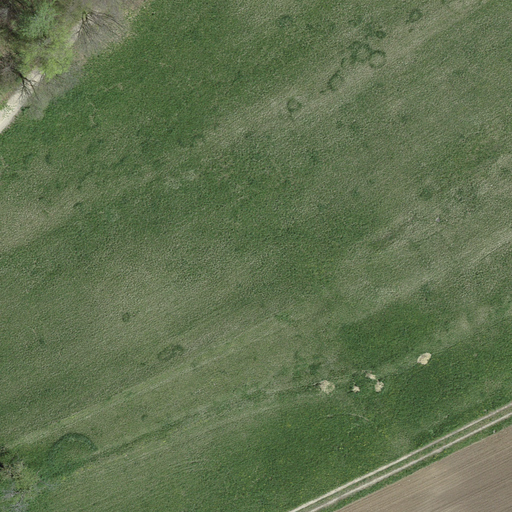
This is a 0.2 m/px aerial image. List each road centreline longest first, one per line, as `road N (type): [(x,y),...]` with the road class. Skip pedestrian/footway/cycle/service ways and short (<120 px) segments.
road 1 (track): [(315,511),(511,409)]
road 2 (track): [(0,129),(121,0)]
